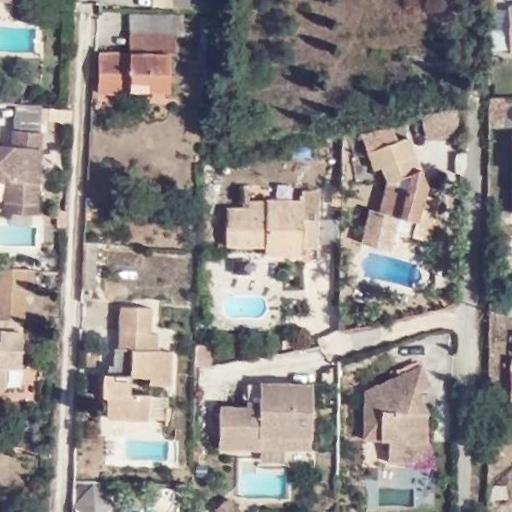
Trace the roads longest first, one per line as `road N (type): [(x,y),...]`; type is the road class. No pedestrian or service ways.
road 1 (residential): [(62,511),(88,37)]
road 2 (residential): [(469,511),(477,111)]
road 3 (unknown): [(245,374),(475,315)]
